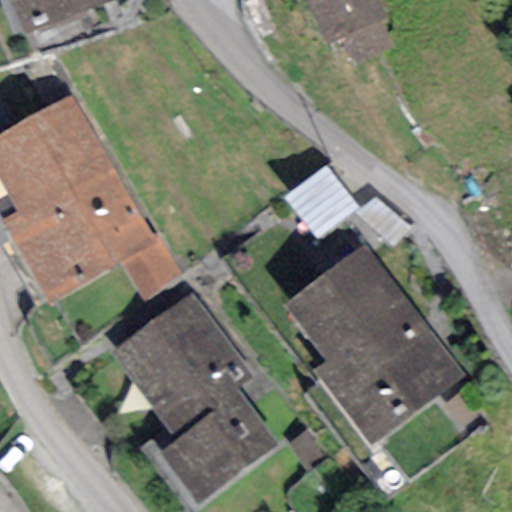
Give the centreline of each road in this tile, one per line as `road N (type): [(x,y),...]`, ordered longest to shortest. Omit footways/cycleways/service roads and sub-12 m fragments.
road 1 (residential): [(189,0),(298,113),(442,231),(511,356)]
road 2 (residential): [(113,511),(39,414),(0,344)]
